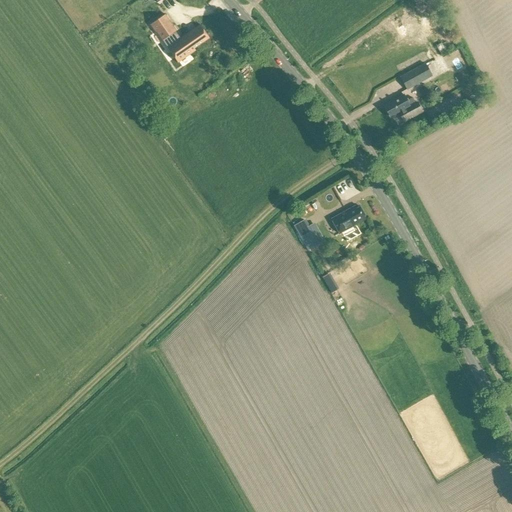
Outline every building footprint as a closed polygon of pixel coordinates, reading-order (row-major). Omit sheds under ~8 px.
[(165,14),(150,25),(154,32),(156,34),(157,33),(158,32),(163,40),(168,36),(175,45),(169,49),(168,49),(173,57),(178,63),(179,62),(190,55),(195,52),(196,51),(194,49),(209,39),(203,30),(201,27),(193,32),(181,40),(179,38),(176,33),(172,28),(173,27),(170,22),(165,14)] [(443,53),(451,48),(446,39),(437,44),(443,53)] [(425,64),(399,77),(407,90),(432,76),(425,64)] [(406,102),(403,96),(384,105),(390,118),(399,114),(403,122),(422,113),(417,102),(414,103),(412,99),(406,102)] [(357,210),(355,207),(334,219),(342,234),(366,220),(364,217),(365,216),(360,208),(357,210)] [(315,223),(298,232),(307,250),(324,240),(315,223)] [(322,277),(331,293),(337,289),(328,274),(322,277)]
